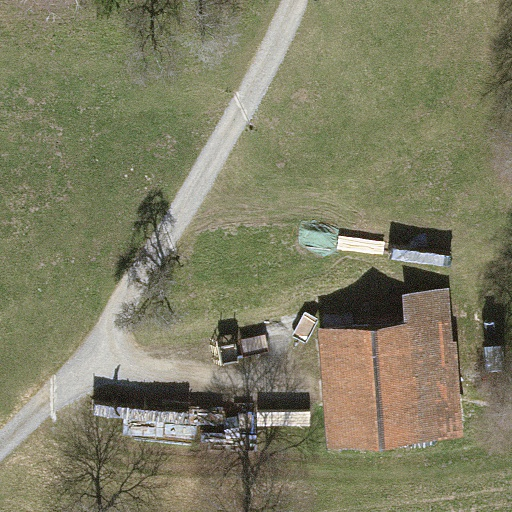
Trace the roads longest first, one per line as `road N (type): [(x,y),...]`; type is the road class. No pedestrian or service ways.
road 1 (track): [(296,0),(266,72),(84,366),(0,453)]
road 2 (track): [(84,366),(173,392),(322,390)]
